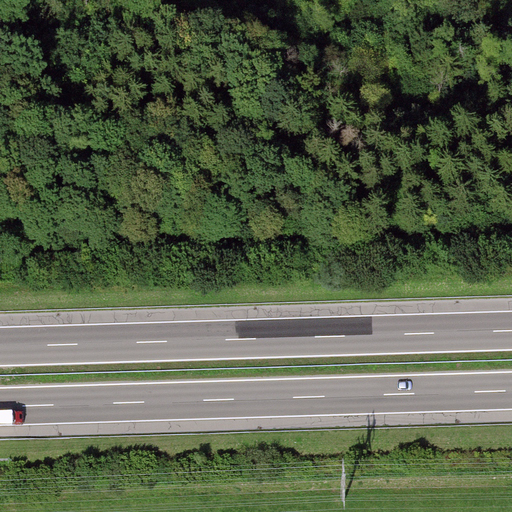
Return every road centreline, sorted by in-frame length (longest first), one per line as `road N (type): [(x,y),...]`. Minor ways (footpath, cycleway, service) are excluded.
road 1 (motorway): [(0,406),(511,390)]
road 2 (motorway): [(511,330),(0,346)]
road 3 (track): [(0,149),(48,162),(128,162),(217,146),(288,121),(350,114),(467,127)]
